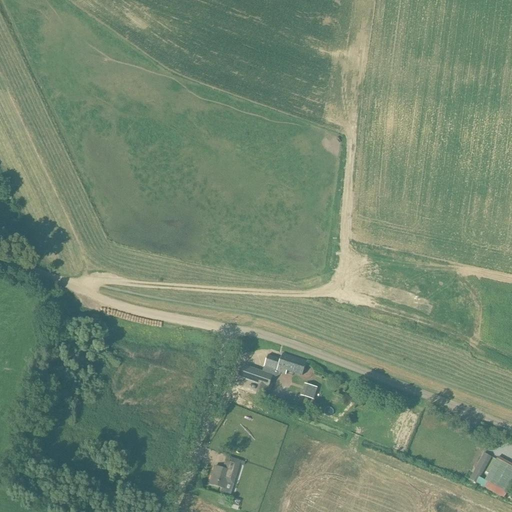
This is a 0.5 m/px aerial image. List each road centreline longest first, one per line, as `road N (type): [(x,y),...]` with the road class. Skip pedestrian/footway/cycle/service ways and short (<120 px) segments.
road 1 (track): [(483,270),(389,263),(347,277),(332,292),(292,294),(50,283)]
road 2 (unclassified): [(511,428),(415,385),(233,330)]
road 3 (unclassified): [(233,330),(135,310),(0,264)]
road 4 (unclassified): [(174,511),(233,330)]
